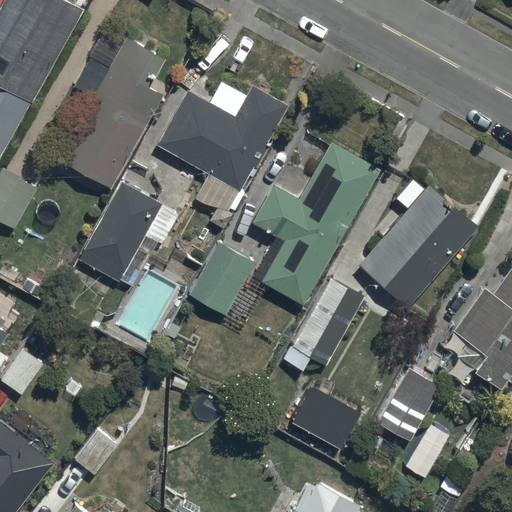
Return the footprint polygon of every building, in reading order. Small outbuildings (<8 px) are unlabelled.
[(0,157),(84,8),(69,0),(3,0),(0,6),(0,157)] [(127,38),(60,160),(112,188),(164,93),(151,86),(166,59),(127,38)] [(158,144),(241,189),(289,103),(254,84),(238,113),(189,86),(158,144)] [(258,277),(303,304),(383,167),(333,138),(299,196),(275,181),(250,222),(280,240),(258,277)] [(3,169),(0,174),(0,220),(15,228),(37,186),(3,169)] [(122,181),(80,259),(122,284),(165,204),(122,181)] [(431,183),(361,262),(407,302),(477,224),(431,183)] [(190,296),(226,315),(256,260),(219,241),(190,296)] [(511,261),(448,350),(501,388),(511,373),(511,261)] [(295,350),(325,366),(364,294),(333,278),(295,350)] [(0,346),(11,332),(0,324),(0,346)] [(2,380),(21,393),(43,362),(24,348),(2,380)] [(379,421),(409,438),(441,383),(411,366),(379,421)] [(361,413),(312,386),(291,423),(341,450),(361,413)] [(0,511),(14,511),(54,461),(0,419),(0,511)] [(71,464),(93,479),(119,442),(98,427),(71,464)] [(368,511),(311,477),(289,511),(368,511)]
